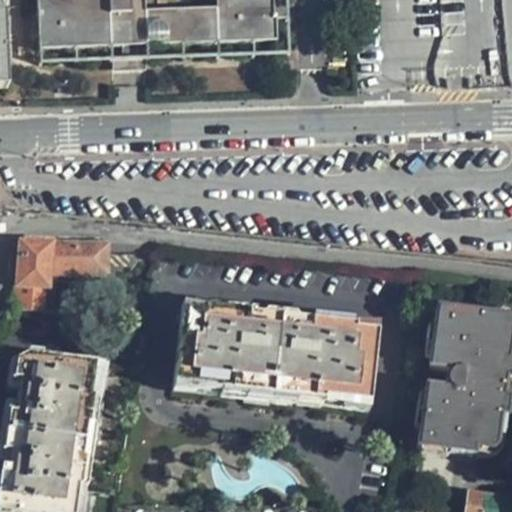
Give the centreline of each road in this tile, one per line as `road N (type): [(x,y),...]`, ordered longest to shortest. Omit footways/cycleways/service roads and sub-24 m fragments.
road 1 (residential): [(511,277),(22,228),(1,240),(0,254)]
road 2 (residential): [(0,131),(511,115)]
